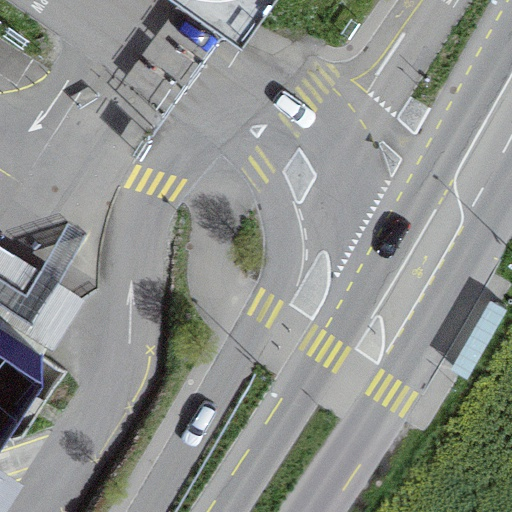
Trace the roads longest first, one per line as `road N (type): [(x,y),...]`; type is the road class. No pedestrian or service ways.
road 1 (primary): [(511,14),(214,511)]
road 2 (primary): [(292,511),(381,386),(511,155)]
